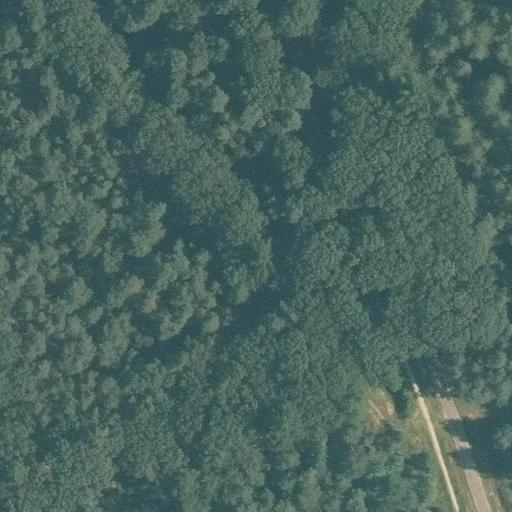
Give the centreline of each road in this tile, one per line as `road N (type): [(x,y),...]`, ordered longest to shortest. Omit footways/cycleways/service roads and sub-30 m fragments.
road 1 (unclassified): [(481,511),(306,0)]
road 2 (track): [(0,454),(338,360),(390,411),(445,400)]
